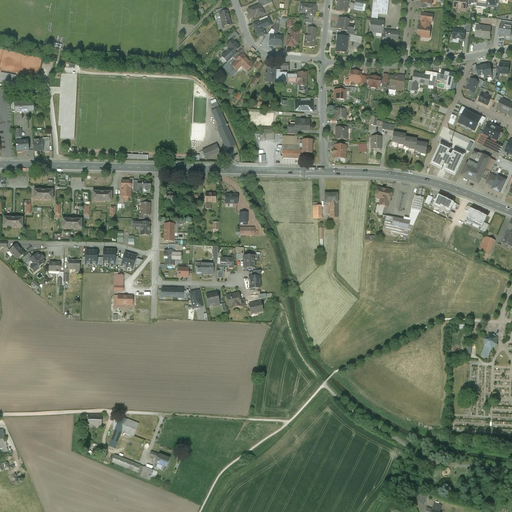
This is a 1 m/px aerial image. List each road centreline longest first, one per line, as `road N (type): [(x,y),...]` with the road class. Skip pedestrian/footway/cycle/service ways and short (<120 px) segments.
road 1 (primary): [(324,171),(156,167)]
road 2 (residential): [(0,414),(162,414)]
road 3 (primary): [(156,167),(0,164)]
road 4 (residential): [(322,61),(256,49),(233,0)]
